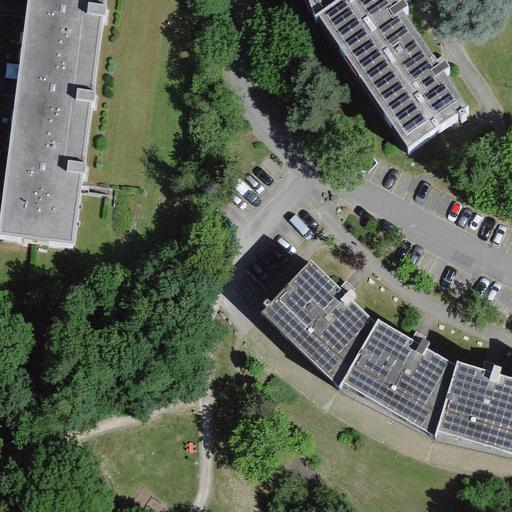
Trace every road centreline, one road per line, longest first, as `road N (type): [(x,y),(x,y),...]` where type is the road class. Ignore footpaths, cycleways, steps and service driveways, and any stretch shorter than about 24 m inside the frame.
road 1 (track): [(230,268),(209,323),(203,491),(191,511)]
road 2 (track): [(0,473),(182,401),(207,374)]
